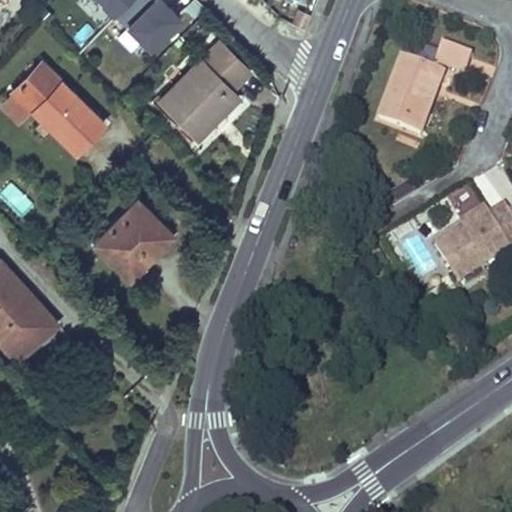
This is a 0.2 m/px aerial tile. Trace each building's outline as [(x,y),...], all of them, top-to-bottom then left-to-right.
[(305,30),(312,13),(297,8),(291,23),(305,30)] [(207,113),(230,89),(249,70),(218,40),(158,101),(195,138),(213,120),(207,113)] [(421,134),(436,97),(429,94),(438,68),(445,71),(447,66),(467,74),(474,55),(444,44),(435,67),(403,55),(379,118),(421,134)] [(103,123),(40,61),(12,90),(41,119),(49,127),(75,152),(103,123)] [(436,97),(445,71),(438,68),(429,94),(436,97)] [(213,120),(237,96),(230,89),(207,113),(213,120)] [(49,127),(41,119),(35,126),(42,134),(49,127)] [(317,195),(324,178),(317,176),(311,192),(317,195)] [(10,180),(0,189),(0,193),(22,216),(34,203),(10,180)] [(463,193),(453,205),(467,217),(478,205),(463,193)] [(128,276),(170,233),(136,198),(93,241),(128,276)] [(458,282),(511,248),(511,213),(508,207),(493,216),(493,217),(490,212),(465,227),(436,246),(458,282)] [(465,227),(490,212),(487,207),(463,222),(465,227)] [(0,268),(0,357),(5,363),(28,341),(35,349),(56,330),(0,268)] [(12,370),(35,349),(28,341),(5,363),(12,370)]
